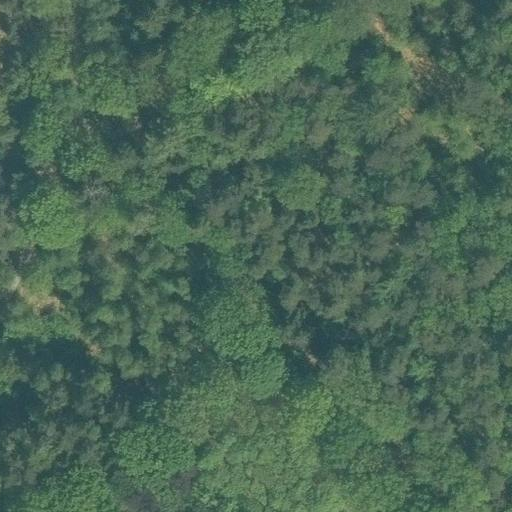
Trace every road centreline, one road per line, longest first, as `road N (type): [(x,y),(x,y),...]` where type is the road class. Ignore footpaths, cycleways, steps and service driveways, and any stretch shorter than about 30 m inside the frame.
road 1 (track): [(472,511),(87,134)]
road 2 (track): [(77,0),(87,134),(0,324)]
road 3 (track): [(316,0),(87,134)]
